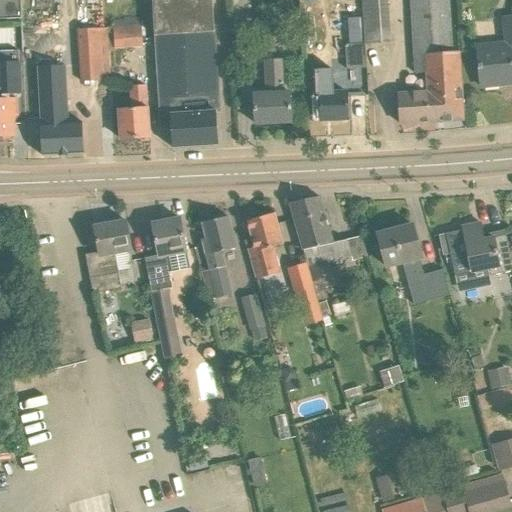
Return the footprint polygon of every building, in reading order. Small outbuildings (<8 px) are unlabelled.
[(0,0),(0,19),(22,18),(21,0),(0,0)] [(219,145),(219,142),(217,110),(221,110),(213,0),(155,0),(157,35),(160,116),(171,116),(173,148),(219,145)] [(464,120),(463,100),(459,51),(454,51),(450,0),(411,0),(416,74),(427,73),(428,87),(443,86),(444,105),(436,105),(437,122),(464,120)] [(353,45),(364,44),(363,15),(351,16),(353,45)] [(144,47),(143,17),(122,17),(122,19),(114,19),(114,48),(144,47)] [(477,44),(479,67),(481,87),(511,83),(511,18),(502,20),(505,41),(477,44)] [(348,69),(366,68),(367,68),(365,44),(364,44),(353,45),(346,45),(348,69)] [(84,154),(82,121),(71,121),(65,49),(38,51),(43,156),(84,154)] [(17,115),(16,100),(19,99),(18,51),(0,51),(0,135),(14,135),(13,115),(17,115)] [(292,122),(291,91),(285,91),(284,60),(263,61),(264,92),(254,92),(255,124),(292,122)] [(348,119),(347,90),(334,91),(333,75),(319,75),(321,121),(348,119)] [(150,137),(149,117),(147,85),(131,86),(133,108),(119,109),(121,139),(150,137)] [(401,124),(437,122),(436,105),(444,105),(443,86),(428,87),(428,91),(399,93),(401,124)] [(353,261),(347,240),(335,244),(320,197),(290,203),(300,250),(304,250),(307,264),(318,305),(319,304),(318,301),(328,297),(325,286),(335,283),(343,281),(338,266),(353,261)] [(283,245),(280,233),(274,213),(248,221),(256,249),(248,251),(256,280),(264,277),(266,282),(274,280),(273,276),(282,274),(275,247),(283,245)] [(236,248),(233,236),(228,216),(203,223),(207,238),(203,239),(210,271),(202,273),(208,297),(224,293),(222,285),(228,284),(224,267),(225,267),(222,252),(236,248)] [(190,269),(185,238),(181,219),(152,224),(158,256),(146,258),(153,292),(151,292),(157,319),(158,319),(160,330),(176,327),(169,290),(173,289),(170,273),(190,269)] [(490,276),(511,270),(511,259),(505,230),(503,230),(504,235),(484,239),(480,220),(462,224),(473,275),(489,271),(490,276)] [(132,252),(130,240),(126,221),(95,227),(100,252),(86,255),(93,294),(122,289),(116,255),(132,252)] [(421,260),(423,260),(413,225),(378,234),(388,269),(404,265),(405,270),(415,305),(450,296),(443,270),(425,275),(421,260)] [(319,308),(318,305),(307,264),(287,268),(293,294),(298,292),(302,311),(319,308)] [(251,331),(252,330),(255,341),(268,338),(265,327),(267,326),(258,294),(241,298),(251,331)] [(323,318),(329,316),(332,316),(327,302),(319,304),(320,307),(323,318)] [(333,305),(335,316),(351,312),(348,302),(333,305)] [(155,342),(152,327),(133,330),(136,345),(155,342)] [(468,349),(471,358),(483,355),(481,346),(468,349)] [(475,371),(485,368),(482,356),(472,359),(475,371)] [(380,372),(385,388),(404,381),(399,365),(380,372)] [(511,385),(511,380),(509,367),(488,371),(492,389),(511,385)] [(286,382),(297,379),(299,379),(297,372),(290,368),(282,370),(286,382)] [(347,400),(364,395),(361,386),(345,391),(347,400)] [(511,439),(492,445),(500,472),(511,468),(511,439)] [(188,458),(191,472),(209,467),(205,454),(188,458)] [(252,473),(265,470),(262,457),(249,460),(252,473)] [(511,505),(503,475),(442,493),(448,511),(501,511),(511,509),(511,505)] [(426,511),(422,499),(422,497),(381,510),(382,511),(426,511)]
